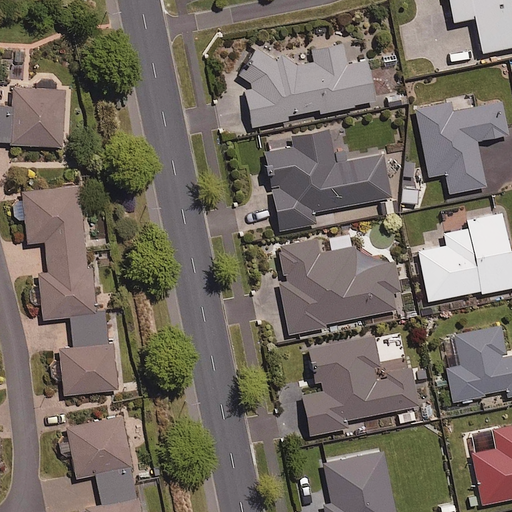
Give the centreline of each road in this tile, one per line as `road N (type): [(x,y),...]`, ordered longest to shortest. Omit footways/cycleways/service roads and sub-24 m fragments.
road 1 (tertiary): [(146,31),(242,511)]
road 2 (residential): [(0,288),(24,415),(22,511)]
road 3 (residential): [(146,31),(303,0)]
